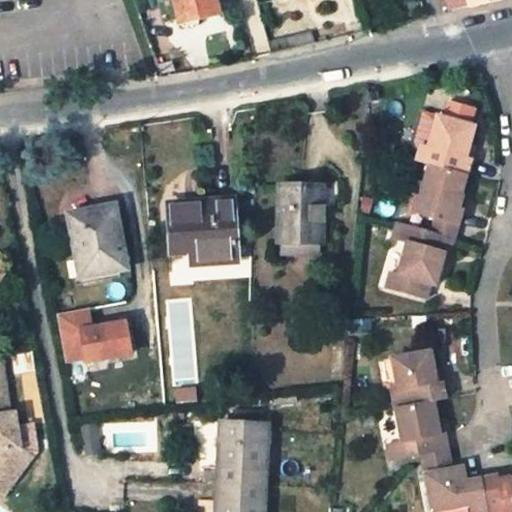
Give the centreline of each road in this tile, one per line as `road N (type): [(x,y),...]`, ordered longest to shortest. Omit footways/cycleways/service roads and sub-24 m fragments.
road 1 (residential): [(0,124),(229,94),(497,33)]
road 2 (residential): [(493,436),(484,311),(511,216)]
